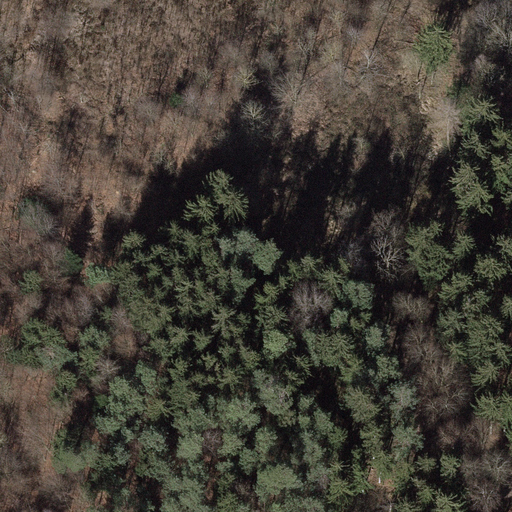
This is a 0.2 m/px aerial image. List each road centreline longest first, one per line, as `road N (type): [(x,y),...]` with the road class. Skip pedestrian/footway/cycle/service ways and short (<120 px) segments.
road 1 (track): [(511,42),(387,0)]
road 2 (track): [(0,401),(51,511)]
